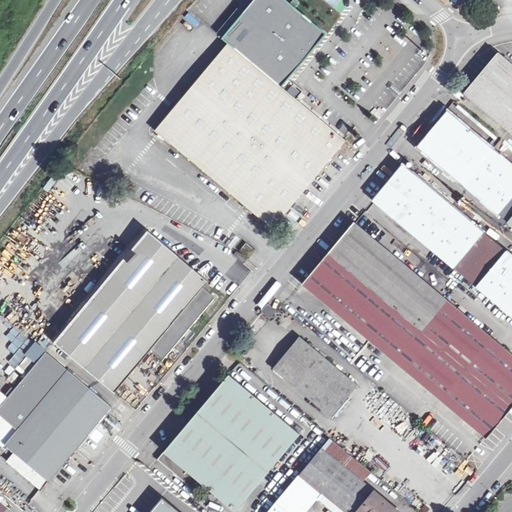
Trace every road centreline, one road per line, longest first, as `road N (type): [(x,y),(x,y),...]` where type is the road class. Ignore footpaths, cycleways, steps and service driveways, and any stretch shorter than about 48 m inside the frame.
road 1 (unclassified): [(467,40),(76,511)]
road 2 (unknown): [(257,293),(139,210),(107,207),(74,226),(26,289)]
road 3 (trunk): [(0,206),(168,0)]
road 4 (trunk): [(0,178),(125,0)]
road 5 (trunk): [(89,0),(0,126)]
road 6 (unknown): [(347,415),(456,511)]
